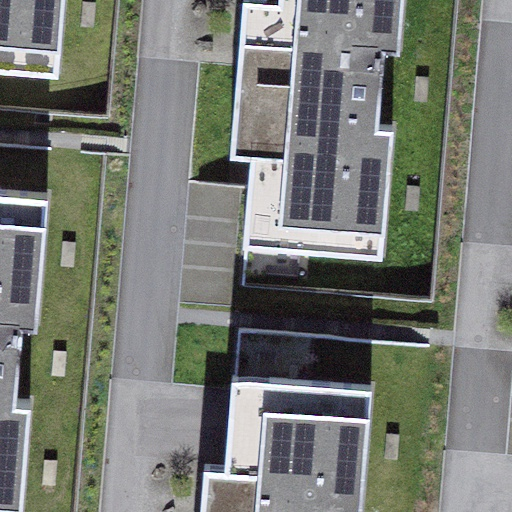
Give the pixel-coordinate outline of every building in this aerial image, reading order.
[(64,0),(0,0),(0,63),(59,68),(64,0)] [(402,0),(264,0),(244,243),(381,254),(402,0)] [(0,511),(20,511),(46,192),(0,188),(0,511)] [(274,369),(277,332),(241,329),(238,366),(274,369)] [(361,511),(371,384),(234,373),(222,511),(361,511)]
